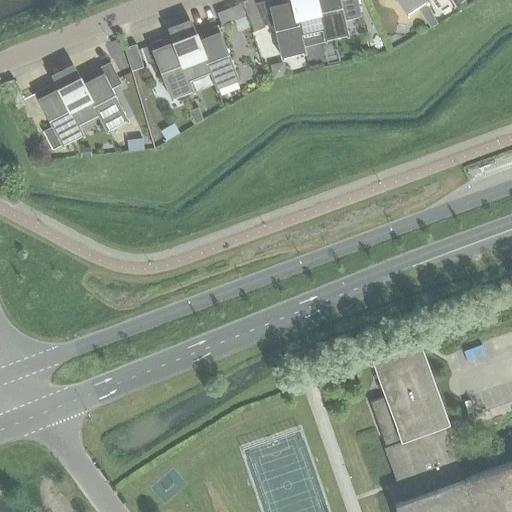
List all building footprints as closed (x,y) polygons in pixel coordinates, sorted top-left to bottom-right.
[(264,28),(252,0),(244,0),(240,2),(253,32),(264,28)] [(280,0),(268,0),(267,0),(280,58),(304,52),(302,45),(300,35),(299,35),(293,10),(291,2),(282,4),(280,0)] [(290,0),(291,2),(293,10),(299,35),(300,35),(302,45),(323,40),(321,30),(321,29),(314,0),(290,0)] [(314,0),(321,29),(321,30),(323,40),(347,35),(343,16),(358,13),(354,0),(314,0)] [(395,0),(405,15),(416,7),(425,1),(424,0),(395,0)] [(425,1),(416,7),(424,20),(431,15),(425,1)] [(240,4),(216,13),(220,25),(244,16),(240,4)] [(189,19),(167,28),(172,40),(176,50),(188,80),(208,72),(209,72),(200,49),(201,48),(194,32),(189,19)] [(201,48),(200,49),(209,72),(208,72),(215,89),(238,80),(216,25),(204,30),(209,45),(201,48)] [(161,39),(148,44),(170,99),(192,90),(188,80),(176,50),(167,54),(161,39)] [(135,45),(123,48),(130,71),(142,68),(135,45)] [(72,64),(50,75),(56,87),(57,88),(61,97),(62,96),(77,125),(97,115),(97,114),(86,92),(78,76),(72,64)] [(90,79),(82,84),(86,92),(97,114),(97,115),(105,131),(127,120),(111,89),(99,67),(87,74),(90,79)] [(46,87),(34,93),(51,127),(42,132),(52,150),(82,134),(77,125),(62,96),(61,97),(57,88),(49,92),(46,87)] [(190,111),(196,124),(202,120),(197,108),(190,111)] [(90,148),(79,149),(80,158),(91,157),(90,148)] [(422,342),(370,360),(383,397),(369,402),(404,500),(394,504),(396,511),(511,511),(511,461),(463,479),(444,426),(448,425),(419,345),(422,343),(422,342)] [(205,457),(200,462),(202,468),(209,470),(216,467),(221,461),(219,455),(211,454),(205,457)]
